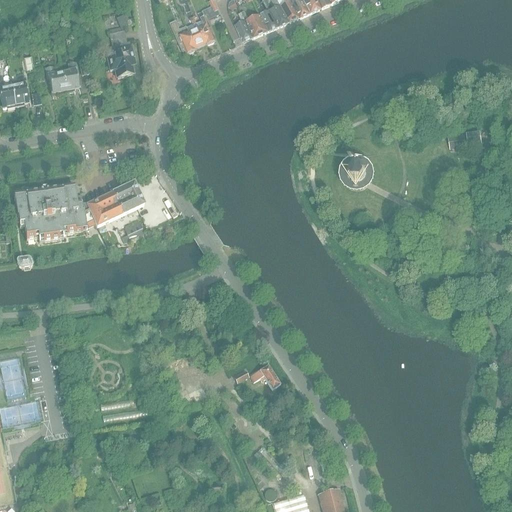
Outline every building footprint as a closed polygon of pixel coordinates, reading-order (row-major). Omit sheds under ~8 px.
[(211,8),(202,12),(202,13),(203,13),(205,17),(208,16),(210,20),(220,16),(218,11),(213,1),(213,0),(209,2),(211,8)] [(263,0),(258,0),(266,13),(260,16),(269,33),(280,29),(270,12),(263,0)] [(270,0),(276,9),(270,12),(280,29),(290,24),(280,7),(281,7),(276,0),(270,0)] [(281,7),(280,7),(290,24),(301,20),(291,3),(289,0),(283,0),(286,5),(281,7)] [(296,0),(297,0),(291,3),(301,20),(311,15),(302,0),(296,0)] [(302,0),(311,15),(322,10),(317,0),(302,0)] [(317,0),(322,10),(331,7),(328,0),(317,0)] [(244,12),(241,14),(254,40),(269,33),(260,16),(248,21),(244,12)] [(202,22),(197,24),(207,47),(206,47),(207,48),(216,43),(205,17),(203,13),(202,13),(198,15),(202,22)] [(242,24),(235,27),(239,37),(240,38),(243,44),(254,40),(241,14),(238,15),(242,24)] [(193,26),(186,29),(196,52),(197,51),(199,52),(202,51),(202,49),(206,47),(207,47),(197,24),(194,17),(190,19),(193,26)] [(176,23),(171,25),(183,53),(185,52),(187,56),(197,52),(196,52),(186,29),(180,31),(176,23)] [(109,67),(110,72),(115,71),(117,80),(133,76),(131,67),(134,66),(129,44),(127,45),(124,32),(110,35),(113,48),(111,48),(107,54),(107,56),(109,67)] [(86,60),(78,62),(82,78),(89,76),(86,60)] [(70,72),(62,74),(66,95),(74,93),(74,91),(79,90),(76,74),(77,73),(75,64),(68,65),(70,72)] [(53,68),(48,69),(45,69),(47,79),(49,79),(52,95),(57,94),(57,96),(66,95),(62,74),(54,75),(53,68)] [(12,85),(11,85),(16,108),(24,107),(23,105),(28,104),(25,87),(27,87),(25,78),(24,72),(17,73),(18,79),(19,86),(12,87),(12,85)] [(1,77),(0,77),(0,102),(1,109),(6,108),(7,110),(15,108),(11,88),(11,85),(3,87),(1,77)] [(450,151),(481,146),(480,134),(449,139),(450,151)] [(363,188),(365,187),(364,186),(366,184),(368,182),(369,182),(370,180),(370,178),(370,176),(369,173),(368,171),(367,169),(366,168),(364,166),(362,165),(360,165),(357,164),(355,165),(353,165),(351,166),(349,168),(347,169),(346,171),(345,173),(345,176),(345,178),(345,180),(346,182),(347,184),(348,186),(350,188),(352,189),(354,189),(357,190),(359,190),(361,189),(363,188)] [(86,206),(86,207),(95,226),(96,229),(144,207),(133,185),(87,206),(86,206)] [(37,193),(13,196),(17,218),(18,218),(19,229),(24,228),(26,242),(38,240),(39,244),(48,243),(63,241),(63,237),(86,233),(86,230),(95,226),(86,207),(86,206),(86,205),(82,206),(81,203),(82,203),(81,196),(75,197),(74,187),(48,191),(37,193)] [(124,229),(128,236),(121,239),(123,244),(144,234),(139,222),(124,229)] [(16,262),(18,268),(18,267),(19,268),(19,269),(20,269),(21,269),(21,270),(30,268),(31,268),(32,266),(30,261),(29,259),(27,259),(18,260),(17,261),(16,262)] [(254,384),(260,381),(261,383),(265,380),(272,392),(280,386),(268,367),(250,378),(254,384)] [(237,385),(248,379),(245,373),(234,379),(237,385)] [(130,399),(100,404),(104,425),(150,418),(148,409),(132,412),(130,399)] [(322,511),(343,511),(338,491),(318,496),(322,511)] [(308,511),(304,496),(272,506),(274,511),(308,511)]
